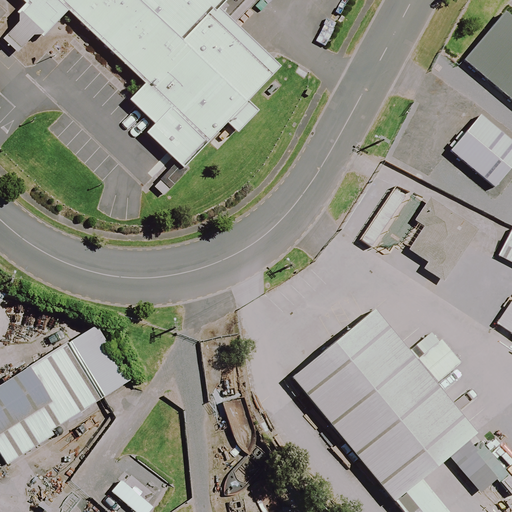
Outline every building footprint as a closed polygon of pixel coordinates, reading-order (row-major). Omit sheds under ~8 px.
[(28,0),(69,38),(87,19),(158,87),(141,105),(206,166),(285,83),(220,22),(241,0),(28,0)] [(511,28),(479,66),(511,94),(511,28)] [(511,197),(511,140),(492,124),(463,157),(511,199),(511,197)] [(428,201),(415,226),(420,229),(407,252),(427,263),(424,269),(444,281),(474,226),(428,201)] [(511,301),(495,325),(511,337),(511,301)] [(421,511),(494,454),(389,322),(311,384),(412,511),(421,511)] [(140,385),(104,332),(81,348),(117,401),(140,385)] [(74,343),(0,393),(0,431),(25,468),(117,405),(74,343)] [(171,490),(143,472),(122,504),(133,511),(138,511),(148,498),(160,507),(171,490)]
